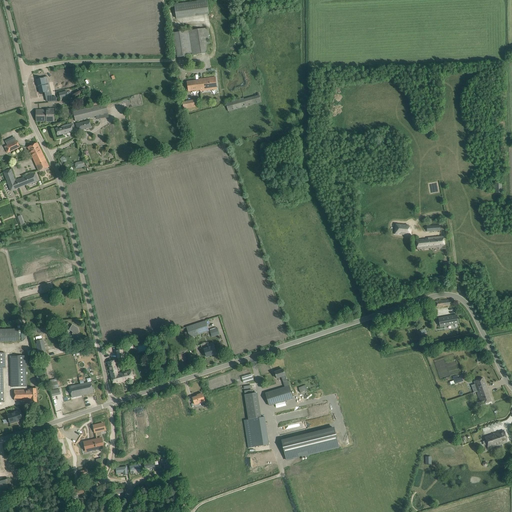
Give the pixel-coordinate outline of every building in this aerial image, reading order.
[(178,18),(211,15),(209,1),(177,4),(178,18)] [(208,28),(179,32),(173,33),(177,58),(210,53),(209,49),(211,49),(208,34),(209,34),(208,28)] [(199,80),(194,81),(187,82),(188,92),(200,90),(200,91),(210,90),(217,89),(215,77),(198,80),(199,80)] [(44,80),(37,81),(39,94),(45,93),(47,102),(56,102),(55,97),(51,98),(48,85),(45,85),(44,80)] [(60,100),(69,97),(67,91),(59,93),(60,100)] [(246,107),(243,98),(226,103),(228,112),(246,107)] [(199,107),(198,104),(197,99),(182,102),(184,109),(199,107)] [(96,117),(108,114),(106,104),(73,112),(76,122),(96,117)] [(36,121),(47,121),(47,122),(54,121),(54,110),(46,110),(41,110),(36,110),(36,121)] [(89,121),(83,122),(83,121),(80,122),(80,123),(76,124),(77,128),(78,128),(78,130),(79,130),(91,128),(89,121)] [(62,127),(55,129),(57,136),(60,136),(65,134),(73,132),(75,131),(73,126),(72,127),(71,124),(65,125),(62,126),(62,127)] [(7,146),(4,147),(6,151),(7,154),(10,152),(20,147),(17,141),(16,141),(7,146)] [(32,158),(39,172),(45,169),(49,167),(42,153),(37,143),(35,144),(33,145),(27,148),(32,158)] [(26,176),(23,177),(24,178),(23,178),(20,179),(20,180),(20,179),(15,181),(11,169),(6,172),(13,190),(23,186),(26,185),(29,184),(29,185),(34,183),(33,182),(38,180),(38,181),(37,181),(38,181),(35,173),(30,175),(26,177),(26,176)] [(408,229),(409,225),(396,224),(395,234),(411,236),(411,229),(408,229)] [(428,238),(428,239),(420,240),(416,240),(417,250),(438,248),(439,249),(445,248),(444,236),(428,238)] [(439,319),(440,327),(458,324),(457,315),(439,319)] [(206,321),(186,327),(190,338),(209,332),(206,321)] [(81,338),(78,328),(72,325),(69,330),(72,332),(73,334),(72,334),(73,335),(74,337),(72,340),(77,344),(81,338)] [(220,335),(219,327),(211,329),(212,337),(220,335)] [(21,328),(1,329),(1,341),(21,341),(21,328)] [(43,340),(37,341),(40,355),(46,354),(43,340)] [(206,357),(216,354),(215,349),(213,343),(208,345),(209,348),(204,350),(205,352),(206,357)] [(27,387),(26,355),(10,356),(11,387),(27,387)] [(111,376),(113,384),(134,379),(132,371),(118,374),(114,361),(108,362),(111,376)] [(281,377),(285,388),(265,394),(269,406),(274,404),(293,398),(287,380),(285,376),(285,374),(283,369),(274,372),(277,378),(281,377)] [(254,379),(253,374),(242,376),(243,382),(254,379)] [(456,376),(452,377),(455,384),(457,384),(460,383),(463,382),(462,377),(460,378),(457,379),(457,377),(456,376)] [(479,380),(474,381),(477,391),(477,392),(487,388),(483,378),(481,379),(479,380)] [(51,390),(58,389),(57,382),(50,383),(51,390)] [(75,386),(70,387),(72,398),(77,397),(94,393),(91,382),(86,383),(80,384),(75,386)] [(487,388),(477,392),(480,400),(477,401),(478,406),(491,401),(487,388)] [(14,391),(14,400),(31,400),(31,404),(37,404),(37,389),(30,389),(30,390),(14,391)] [(261,418),(257,393),(244,395),(248,420),(244,420),(248,448),(269,445),(265,417),(261,418)] [(198,396),(193,398),(195,405),(202,402),(203,407),(206,406),(205,401),(202,394),(198,395),(198,396)] [(20,411),(7,415),(10,424),(23,420),(20,411)] [(104,424),(94,426),(95,432),(105,429),(104,424)] [(339,447),(334,428),(282,441),(286,460),(339,447)] [(487,445),(488,449),(495,446),(497,450),(503,448),(502,444),(507,442),(504,431),(502,432),(485,437),(486,441),(487,445)] [(102,439),(84,443),(86,451),(104,447),(102,439)] [(169,468),(172,467),(170,458),(166,459),(167,464),(164,465),(165,469),(169,468)] [(117,468),(118,474),(124,473),(124,475),(129,474),(128,466),(117,468)] [(170,477),(166,491),(177,494),(178,490),(173,489),(171,486),(174,478),(170,477)] [(0,492),(11,489),(9,479),(0,481),(0,492)]
